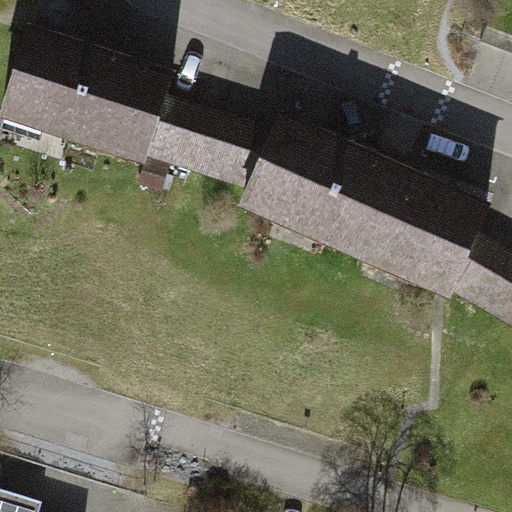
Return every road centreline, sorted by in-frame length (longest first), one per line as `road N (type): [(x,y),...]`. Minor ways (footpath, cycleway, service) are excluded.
road 1 (residential): [(0,388),(411,511)]
road 2 (residential): [(511,134),(163,0)]
